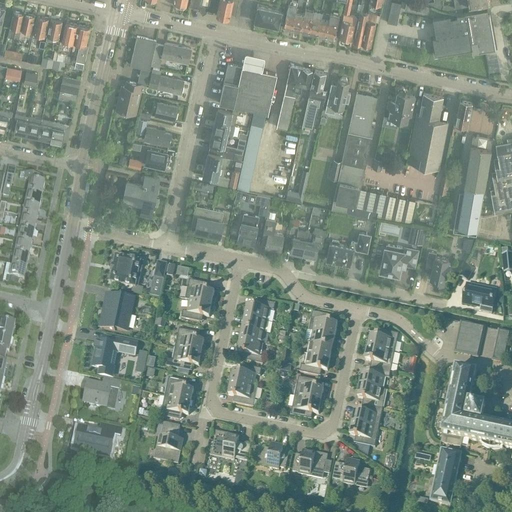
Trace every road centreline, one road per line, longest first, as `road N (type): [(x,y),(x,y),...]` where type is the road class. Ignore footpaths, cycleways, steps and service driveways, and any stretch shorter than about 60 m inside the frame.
road 1 (residential): [(511,94),(214,34)]
road 2 (residential): [(357,311),(326,432),(215,410)]
road 3 (residential): [(168,246),(214,34)]
road 4 (residential): [(286,276),(444,305)]
road 5 (tertiary): [(85,169),(117,12)]
road 6 (residential): [(215,410),(211,393),(238,261)]
road 7 (tertiary): [(27,435),(54,309)]
